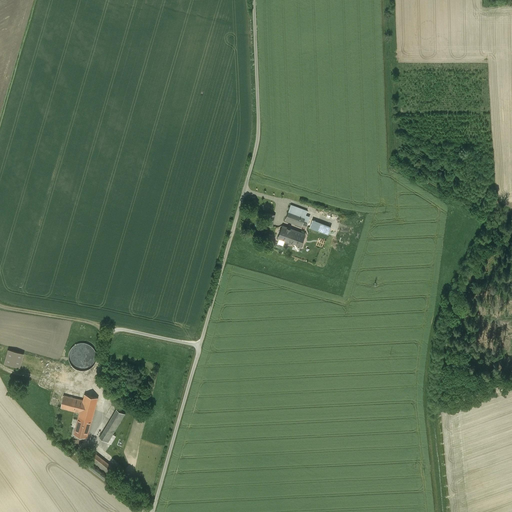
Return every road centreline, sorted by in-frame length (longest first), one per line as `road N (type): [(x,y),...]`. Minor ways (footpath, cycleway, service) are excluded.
road 1 (unclassified): [(253,0),(256,145),(151,511)]
road 2 (track): [(0,119),(34,0)]
road 3 (track): [(119,329),(0,305)]
